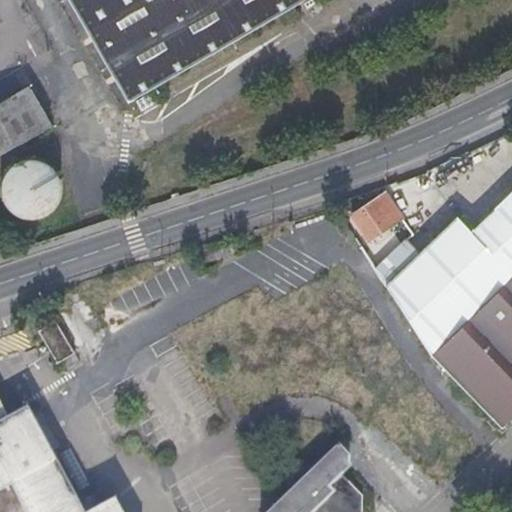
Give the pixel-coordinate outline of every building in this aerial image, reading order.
[(66,0),(132,110),(321,0),(66,0)] [(22,88),(0,100),(0,153),(45,126),(22,88)] [(59,195),(60,189),(58,178),(55,172),(50,167),(42,160),(36,158),(30,158),(24,158),(19,159),(12,162),(7,167),(0,175),(0,176),(0,201),(0,203),(4,208),(9,213),(13,216),(20,219),(26,220),(32,220),(40,218),(44,216),(50,212),(55,206),(57,201),(59,195)] [(405,222),(391,199),(355,221),(368,245),(405,222)] [(511,205),(475,242),(463,225),(382,277),(434,354),(440,349),(511,283),(511,205)] [(511,283),(440,349),(506,419),(511,413),(511,283)] [(67,341),(54,317),(40,325),(53,350),(67,341)] [(0,511),(123,511),(116,496),(85,511),(84,511),(25,404),(8,412),(0,397),(0,511)] [(340,441),(270,507),(265,511),(367,511),(368,500),(345,478),(352,472),(355,454),(340,441)]
